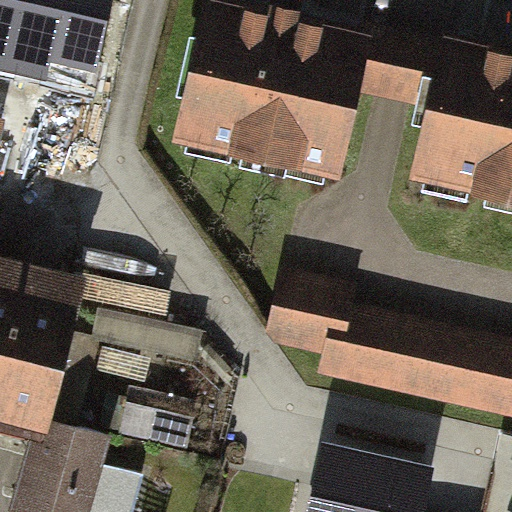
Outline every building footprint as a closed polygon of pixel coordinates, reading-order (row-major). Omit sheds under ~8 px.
[(349,86),(362,28),(239,0),(202,0),(173,130),(331,165),(349,86)] [(419,102),(435,32),(365,16),(362,28),(349,86),(419,102)] [(511,49),(435,32),(419,102),(402,178),(511,202),(511,49)] [(0,417),(35,426),(71,277),(0,259),(0,417)] [(355,282),(281,266),(263,346),(318,358),(314,373),(511,416),(511,339),(350,303),(355,282)] [(140,511),(151,479),(101,463),(110,435),(48,415),(20,504),(46,511),(140,511)] [(435,459),(323,434),(304,511),(422,511),(423,511),(435,459)]
